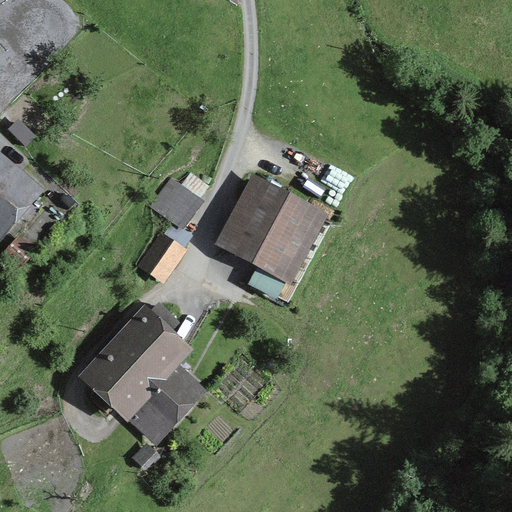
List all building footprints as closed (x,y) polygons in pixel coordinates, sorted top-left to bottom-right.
[(60,201),(0,155),(0,238),(20,254),(60,201)] [(348,224),(268,182),(229,255),(310,297),(348,224)] [(214,207),(178,183),(157,213),(194,237),(214,207)] [(146,273),(173,293),(197,260),(170,240),(146,273)] [(211,363),(160,319),(98,389),(174,457),(222,403),(196,380),(211,363)]
